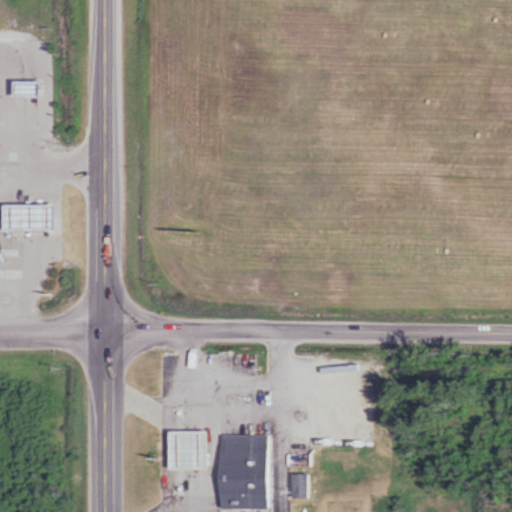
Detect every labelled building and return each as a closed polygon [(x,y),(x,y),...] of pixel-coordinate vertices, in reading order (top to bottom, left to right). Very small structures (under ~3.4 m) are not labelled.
[(10,95),(10,82),(36,82),(36,95),(10,95)] [(0,229),(0,204),(51,204),(51,228),(0,229)] [(167,432),(206,432),(206,470),(167,470),(167,432)] [(220,434),(268,434),(269,506),(221,507),(220,434)] [(291,473),(306,473),(306,498),(291,498),(291,473)]
